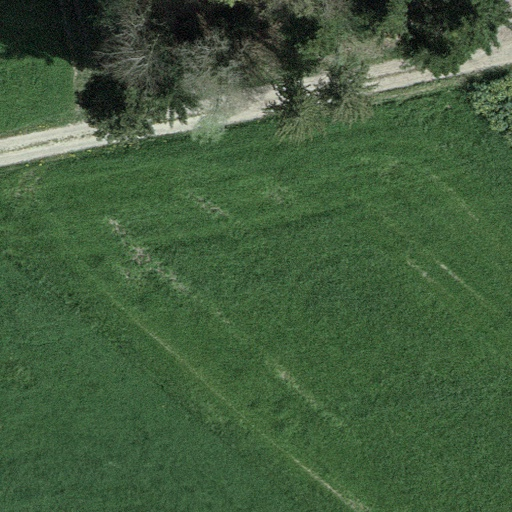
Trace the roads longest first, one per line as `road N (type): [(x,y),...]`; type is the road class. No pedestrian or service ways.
road 1 (track): [(0,152),(511,54)]
road 2 (track): [(108,132),(72,0)]
